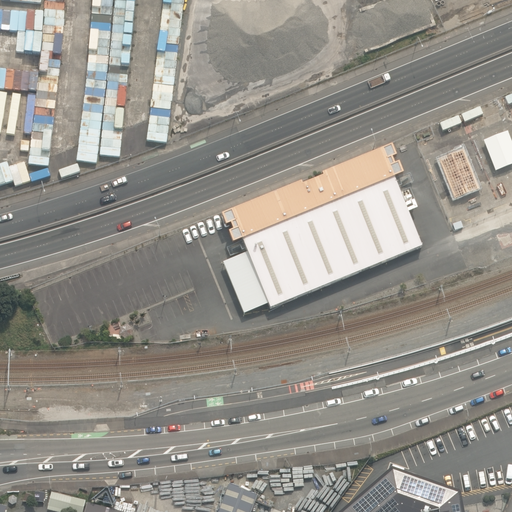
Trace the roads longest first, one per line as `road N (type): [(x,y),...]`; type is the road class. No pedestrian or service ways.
road 1 (trunk): [(0,226),(183,166),(511,33)]
road 2 (trunk): [(511,67),(205,189),(0,257)]
road 3 (secondary): [(511,368),(356,419),(184,448)]
road 4 (secondary): [(184,448),(0,473)]
road 5 (secondary): [(22,452),(127,443),(184,448)]
